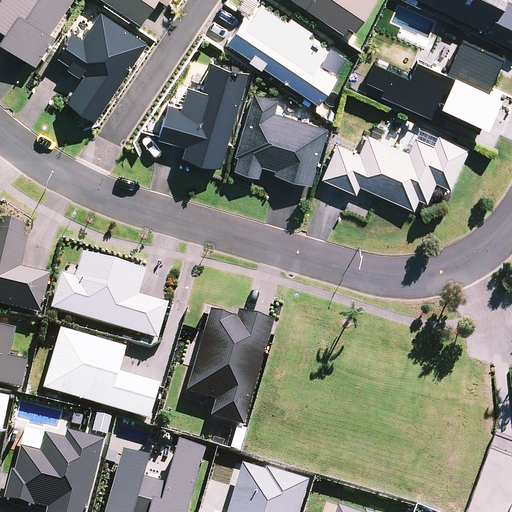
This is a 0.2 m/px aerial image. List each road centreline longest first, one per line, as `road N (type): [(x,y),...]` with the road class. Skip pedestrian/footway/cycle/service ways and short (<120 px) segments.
road 1 (residential): [(75,185),(383,274),(462,259),(511,217)]
road 2 (residential): [(75,185),(200,0)]
